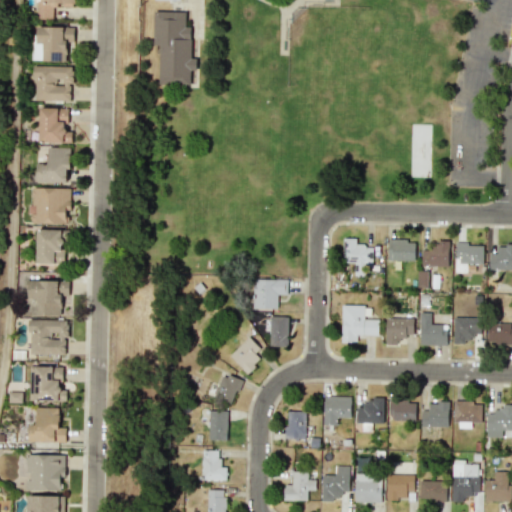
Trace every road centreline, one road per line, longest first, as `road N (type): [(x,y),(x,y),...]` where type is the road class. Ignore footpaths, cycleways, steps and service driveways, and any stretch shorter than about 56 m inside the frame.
road 1 (residential): [(103,0),(92,511)]
road 2 (residential): [(320,370),(511,374)]
road 3 (residential): [(323,215),(511,218)]
road 4 (residential): [(320,370),(282,380),(266,401),(260,511)]
road 5 (residential): [(323,215),(320,370)]
